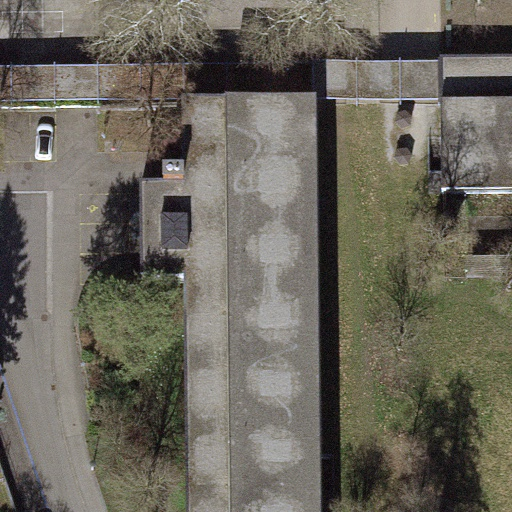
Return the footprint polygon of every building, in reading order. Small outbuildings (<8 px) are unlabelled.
[(0,0),(0,90),(98,90),(97,0),(0,0)] [(511,193),(511,59),(443,60),(443,63),(443,103),(443,194),(511,193)] [(0,112),(183,110),(183,106),(317,104),(443,103),(443,63),(371,64),(119,68),(119,89),(98,90),(0,90),(0,112)] [(186,366),(319,364),(317,104),(183,106),(183,110),(184,179),(165,179),(165,191),(141,192),(142,282),(186,282),(186,366)] [(320,511),(319,364),(186,366),(187,511),(320,511)]
